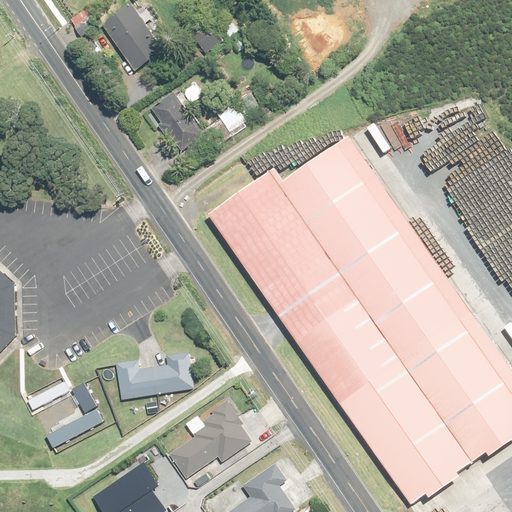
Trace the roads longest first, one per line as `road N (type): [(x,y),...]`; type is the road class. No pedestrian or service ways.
road 1 (tertiary): [(369,511),(19,0)]
road 2 (track): [(155,198),(358,60),(400,0)]
